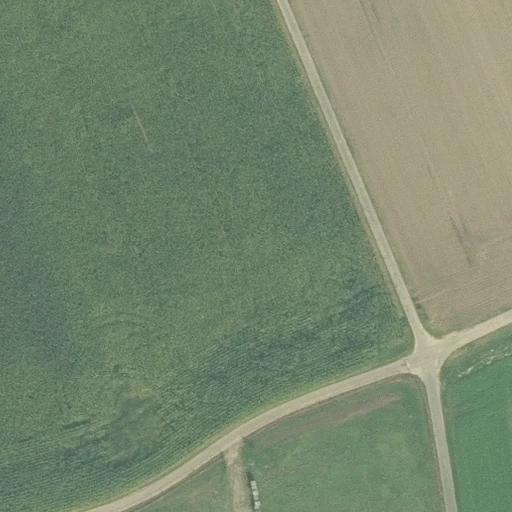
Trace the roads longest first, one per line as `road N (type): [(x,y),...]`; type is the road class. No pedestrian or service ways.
road 1 (track): [(278,0),(416,351)]
road 2 (track): [(93,511),(416,351)]
road 3 (track): [(416,351),(446,511)]
